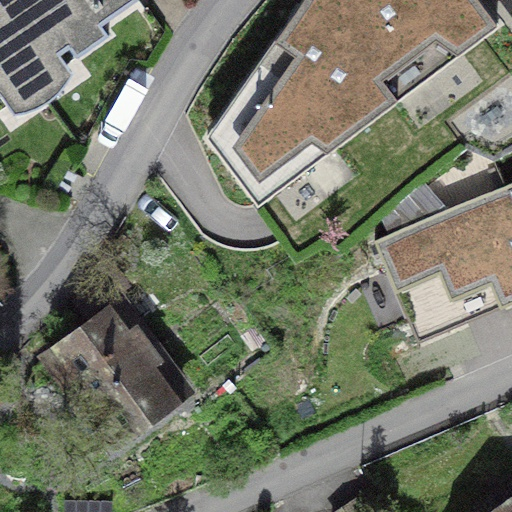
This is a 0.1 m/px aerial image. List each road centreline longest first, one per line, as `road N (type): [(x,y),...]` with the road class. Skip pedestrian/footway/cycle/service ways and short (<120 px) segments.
road 1 (residential): [(0,329),(68,257),(229,0)]
road 2 (residential): [(164,511),(511,371)]
